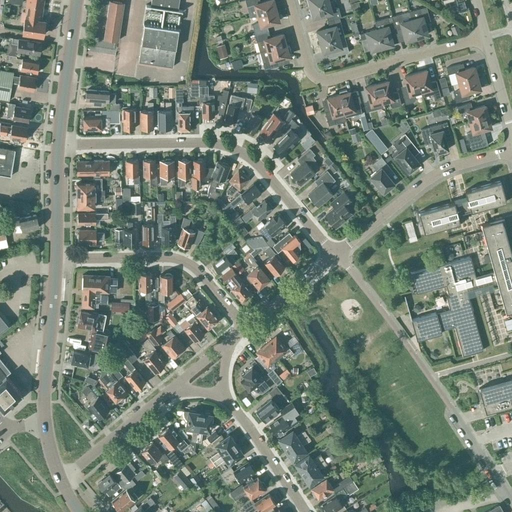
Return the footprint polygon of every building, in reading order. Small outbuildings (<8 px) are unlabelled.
[(40,21),(43,0),(27,0),(25,12),(22,11),(21,21),(24,21),(22,32),(43,35),(45,21),(40,21)] [(118,40),(124,2),(109,0),(104,38),(118,40)] [(146,5),(143,24),(144,24),(138,62),(173,67),(178,29),(179,29),(182,10),(178,9),(179,0),(151,0),(150,5),(146,5)] [(259,0),(245,0),(250,17),(258,15),(271,11),(276,10),(272,0),(269,0),(260,2),(259,0)] [(341,17),(338,7),(330,8),(328,2),(310,7),(313,18),(326,14),(327,21),(339,17),(341,17)] [(464,2),(457,3),(459,14),(466,13),(464,2)] [(416,9),(409,11),(411,19),(416,37),(427,34),(424,22),(430,20),(426,7),(416,9)] [(276,10),(271,11),(258,15),(259,21),(252,25),(255,34),(268,31),(266,24),(279,21),(276,10)] [(416,37),(411,19),(409,11),(392,16),(395,30),(402,28),(405,40),(416,37)] [(374,21),(376,29),(382,47),(393,44),(389,32),(395,30),(392,16),(374,21)] [(317,31),(320,41),(344,35),(339,17),(327,21),(329,27),(317,31)] [(353,33),(358,31),(356,22),(350,23),(353,33)] [(458,26),(451,29),(453,35),(460,32),(458,26)] [(382,47),(376,29),(359,34),(360,36),(361,40),(367,38),(371,50),(382,47)] [(267,50),(280,46),(285,45),(282,34),(270,37),(268,31),(255,34),(259,52),(267,50)] [(349,52),(344,35),(320,41),(323,52),(335,49),(337,55),(349,52)] [(17,50),(39,53),(40,50),(41,50),(41,45),(41,42),(12,37),(11,42),(18,44),(17,50)] [(228,57),(224,44),(216,46),(220,59),(228,57)] [(285,45),(280,46),(267,50),(269,56),(261,59),(264,69),(278,65),(276,59),(288,56),(288,53),(291,52),(289,45),(286,46),(285,45)] [(22,63),(20,70),(37,72),(39,61),(15,57),(16,56),(5,54),(4,60),(22,63)] [(456,72),(459,83),(477,78),(474,67),(461,70),(460,64),(446,68),(448,74),(456,72)] [(35,78),(20,75),(19,77),(13,76),(13,72),(0,70),(0,98),(9,100),(12,82),(18,83),(17,87),(33,90),(33,89),(35,88),(35,84),(34,83),(35,78)] [(422,97),(433,94),(434,100),(441,98),(436,80),(430,82),(426,70),(415,73),(420,91),(422,97)] [(401,90),(403,96),(405,104),(413,102),(414,100),(415,98),(414,93),(420,91),(415,73),(404,76),(408,88),(401,90)] [(480,88),(477,78),(459,83),(460,89),(453,92),(456,102),(469,98),(468,92),(480,88)] [(388,100),(391,108),(401,105),(397,91),(391,93),(388,81),(377,84),(382,102),(388,100)] [(258,83),(248,83),(247,92),(257,93),(258,83)] [(363,101),(365,107),(366,112),(383,107),(382,102),(377,84),(366,87),(369,99),(363,101)] [(199,85),(191,85),(191,97),(199,97),(199,85)] [(199,108),(202,108),(202,117),(207,117),(208,118),(212,118),(213,117),(214,117),(214,101),(214,95),(208,95),(208,85),(199,85),(199,102),(199,108)] [(217,94),(217,109),(219,109),(218,113),(223,114),(228,89),(223,88),(222,93),(217,94)] [(86,89),(85,100),(94,101),(93,103),(101,103),(101,101),(108,102),(109,91),(102,91),(102,90),(86,89)] [(340,94),(338,94),(345,117),(362,113),(359,102),(353,104),(349,91),(347,92),(346,89),(339,91),(340,94)] [(231,121),(236,122),(239,108),(249,111),(252,99),(245,98),(231,94),(229,103),(228,103),(224,119),(226,119),(227,121),(230,122),(231,121)] [(331,110),(324,112),(328,125),(346,120),(345,117),(338,94),(327,98),(331,110)] [(15,103),(8,102),(6,115),(12,116),(12,118),(28,121),(28,120),(29,119),(30,115),(29,114),(30,108),(14,106),(15,103)] [(147,128),(153,128),(153,102),(148,102),(148,110),(140,110),(140,128),(142,128),(143,129),(146,129),(147,128)] [(165,128),(171,128),(171,102),(165,102),(165,110),(158,110),(158,128),(160,128),(161,129),(164,129),(165,128)] [(176,111),(176,112),(178,112),(178,116),(178,120),(178,122),(178,129),(186,129),(190,128),(190,119),(193,119),(193,112),(193,106),(182,106),(182,102),(176,102),(176,106),(176,111)] [(472,109),(470,102),(457,106),(459,113),(466,110),(469,121),(488,116),(485,105),(472,109)] [(244,126),(255,132),(262,117),(256,114),(259,107),(253,104),(249,111),(251,112),(244,126)] [(132,128),(134,128),(134,120),(135,120),(135,108),(129,108),(129,106),(122,106),(122,108),(122,120),(124,120),(124,129),(126,128),(127,130),(130,130),(132,128)] [(100,116),(83,116),(83,121),(82,122),(82,127),(83,127),(83,129),(94,129),(94,130),(99,130),(99,129),(101,129),(101,128),(109,128),(109,122),(119,122),(119,110),(108,110),(100,110),(100,116)] [(268,121),(259,133),(260,134),(260,135),(264,138),(265,137),(269,140),(278,128),(279,129),(285,121),(273,113),(268,120),(268,121)] [(467,133),(469,143),(481,140),(478,130),(491,127),(488,116),(484,117),(469,121),(472,132),(467,133)] [(285,134),(273,145),(282,155),(299,138),(292,130),(297,124),(292,119),(281,131),(285,134)] [(420,129),(424,145),(432,143),(435,153),(448,149),(445,138),(451,136),(447,122),(420,129)] [(26,133),(27,127),(11,124),(10,127),(0,124),(0,133),(9,135),(9,137),(25,139),(25,138),(27,137),(27,134),(26,133)] [(371,129),(364,134),(370,141),(377,136),(371,129)] [(391,154),(406,173),(409,173),(416,168),(414,166),(419,163),(410,152),(416,148),(409,139),(405,133),(392,143),(397,150),(391,154)] [(0,174),(11,176),(15,150),(0,147),(0,174)] [(290,173),(300,185),(315,172),(309,165),(315,160),(312,156),(315,154),(310,148),(297,159),(301,164),(290,173)] [(378,186),(383,192),(394,183),(385,172),(390,168),(381,157),(371,165),(376,171),(370,176),(373,180),(371,181),(376,187),(378,186)] [(204,168),(204,159),(203,159),(202,158),(198,158),(197,159),(193,160),(193,176),(192,176),(192,187),(199,187),(199,176),(205,176),(205,168),(204,168)] [(138,175),(138,159),(126,160),(126,175),(133,175),(133,183),(139,183),(139,175),(138,175)] [(143,159),(143,176),(150,176),(150,184),(152,184),(152,185),(157,185),(156,175),(155,175),(155,159),(143,159)] [(171,160),(170,159),(166,159),(165,160),(161,160),(161,164),(160,164),(160,184),(167,184),(166,175),(173,175),(173,160),(171,160)] [(190,176),(190,159),(187,160),(186,159),(182,159),(182,160),(179,160),(179,165),(178,165),(178,176),(178,185),(184,185),(184,176),(190,176)] [(109,174),(109,160),(79,160),(76,163),(77,174),(94,174),(100,174),(109,174)] [(207,194),(206,199),(211,200),(215,202),(220,194),(214,191),(216,186),(216,183),(217,178),(224,180),(229,165),(228,165),(227,163),(223,162),(222,163),(218,161),(216,165),(215,165),(211,175),(207,194)] [(232,183),(226,190),(231,194),(237,187),(239,189),(248,178),(238,170),(229,180),(232,183)] [(335,180),(327,171),(315,181),(319,186),(308,195),(318,206),(332,194),(327,187),(335,180)] [(424,233),(460,223),(458,217),(457,214),(506,200),(500,181),(465,191),(467,198),(418,212),(419,213),(424,232),(424,233)] [(76,189),(77,190),(77,195),(104,195),(104,189),(94,190),(94,183),(94,182),(93,182),(77,183),(77,185),(76,186),(76,189)] [(235,197),(236,198),(232,202),(235,205),(244,198),(248,203),(261,193),(253,184),(241,194),(240,193),(235,197)] [(121,187),(106,188),(106,195),(115,195),(121,195),(121,187)] [(130,188),(121,188),(121,195),(122,201),(130,201),(130,188)] [(334,207),(325,215),(335,227),(337,226),(338,226),(342,223),(342,222),(352,213),(346,206),(352,201),(344,191),(330,203),(334,207)] [(77,195),(77,200),(76,202),(76,205),(77,206),(77,208),(94,207),(94,200),(104,200),(104,195),(77,195)] [(220,199),(214,204),(219,210),(225,205),(220,199)] [(272,207),(268,202),(267,203),(264,199),(256,206),(255,205),(241,217),(245,221),(254,214),(259,220),(272,209),(271,208),(272,207)] [(150,219),(156,219),(155,200),(146,200),(146,207),(149,207),(150,219)] [(132,202),(132,214),(140,213),(140,202),(132,202)] [(77,220),(78,221),(78,223),(86,223),(86,224),(96,224),(96,218),(108,218),(108,212),(86,212),(86,213),(78,213),(78,215),(76,216),(77,220)] [(231,222),(238,217),(235,212),(228,218),(231,222)] [(20,218),(19,216),(11,218),(12,226),(20,224),(22,231),(39,227),(36,214),(20,218)] [(267,240),(286,224),(278,214),(274,218),(273,217),(258,229),(267,240)] [(162,242),(163,242),(164,243),(168,243),(169,242),(174,242),(174,235),(175,235),(175,215),(170,215),(170,220),(162,220),(162,222),(162,242)] [(195,231),(187,229),(190,219),(184,217),(180,226),(183,227),(177,243),(183,244),(183,246),(186,247),(188,246),(190,247),(191,242),(197,243),(202,235),(205,231),(196,228),(195,231)] [(236,228),(244,222),(240,217),(232,224),(236,228)] [(442,331),(455,327),(463,357),(483,351),(467,292),(497,284),(506,313),(511,311),(511,256),(501,218),(481,223),(494,270),(475,275),(470,256),(411,272),(411,273),(416,293),(445,285),(448,295),(446,296),(449,308),(412,319),(405,295),(404,295),(420,351),(417,340),(442,333),(442,331)] [(123,244),(138,244),(138,228),(132,229),(132,224),(128,224),(128,229),(123,229),(123,244)] [(142,243),(153,243),(153,224),(142,224),(142,243)] [(78,229),(78,242),(89,242),(89,244),(96,244),(96,240),(104,240),(104,232),(96,232),(96,229),(78,229)] [(300,241),(295,234),(286,241),(283,237),(272,246),(277,252),(282,248),(292,260),(299,255),(298,254),(299,249),(299,247),(299,242),(300,241)] [(254,248),(255,249),(250,253),(256,260),(261,256),(259,254),(262,251),(259,247),(261,247),(269,246),(262,237),(246,240),(253,248),(254,248)] [(274,275),(284,267),(274,254),(275,253),(269,245),(269,246),(261,247),(270,258),(264,262),(274,275)] [(216,268),(216,270),(218,272),(219,272),(220,273),(235,261),(231,256),(236,252),(233,248),(225,254),(224,254),(212,264),(216,268)] [(249,255),(245,259),(253,269),(248,274),(258,287),(260,286),(261,286),(264,283),(264,282),(269,278),(249,255)] [(230,266),(237,274),(244,269),(237,260),(230,266)] [(237,284),(231,289),(241,301),(242,300),(244,300),(247,298),(247,296),(251,292),(241,280),(242,280),(240,277),(230,266),(221,274),(225,279),(230,275),(237,284)] [(151,289),(151,273),(139,274),(139,289),(145,289),(145,304),(158,304),(158,301),(158,291),(157,291),(157,289),(151,289)] [(160,291),(158,291),(158,301),(163,301),(163,291),(173,291),(172,274),(170,274),(169,273),(166,273),(165,274),(160,274),(160,291)] [(82,274),(82,290),(83,290),(82,306),(92,306),(92,301),(106,302),(106,290),(115,291),(116,277),(109,277),(109,275),(82,274)] [(184,300),(180,293),(167,303),(171,309),(184,300)] [(205,324),(207,328),(212,324),(214,325),(217,323),(216,320),(218,319),(206,306),(200,311),(198,310),(199,309),(194,303),(197,301),(192,295),(185,302),(204,325),(205,324)] [(128,312),(128,302),(111,302),(111,311),(128,312)] [(148,319),(157,319),(157,304),(148,305),(148,319)] [(93,330),(92,330),(88,351),(81,349),(81,351),(73,349),(72,355),(70,356),(69,360),(71,361),(70,363),(87,366),(88,364),(94,365),(95,359),(103,361),(106,346),(107,347),(110,332),(108,329),(102,327),(105,314),(91,311),(91,312),(81,310),(79,316),(77,318),(77,321),(78,323),(78,324),(93,328),(93,330)] [(179,324),(194,341),(204,333),(194,321),(195,319),(189,312),(184,316),(186,318),(179,324)] [(0,331),(9,324),(0,313),(0,331)] [(173,325),(177,322),(170,313),(166,316),(173,325)] [(159,334),(165,330),(161,325),(155,329),(154,328),(147,334),(155,344),(162,338),(159,334)] [(184,348),(185,347),(171,329),(166,332),(171,338),(162,344),(172,357),(174,356),(175,357),(179,354),(178,353),(182,349),(183,351),(185,349),(184,348)] [(266,344),(276,357),(282,353),(285,357),(290,353),(293,356),(304,347),(298,340),(288,348),(283,342),(281,344),(276,337),(266,344)] [(146,362),(154,372),(155,371),(157,372),(160,370),(159,368),(165,363),(153,349),(155,347),(148,338),(141,343),(149,352),(142,357),(144,359),(143,360),(145,362),(146,362)] [(117,347),(126,358),(127,358),(130,362),(137,357),(122,339),(117,347)] [(271,361),(276,357),(266,344),(257,352),(263,359),(261,360),(265,366),(264,367),(268,372),(267,373),(275,384),(281,380),(272,368),(275,366),(271,361)] [(0,407),(3,411),(22,395),(0,368),(0,364),(3,362),(0,358),(0,351),(1,351),(0,350),(0,407)] [(127,358),(126,358),(122,362),(130,370),(124,375),(136,389),(145,381),(134,367),(130,362),(127,358)] [(263,370),(254,360),(250,363),(252,366),(241,375),(243,377),(240,379),(243,383),(242,385),(245,389),(248,389),(248,390),(252,387),(253,389),(254,390),(255,390),(255,391),(256,391),(258,392),(259,392),(260,392),(261,392),(262,392),(264,391),(265,391),(269,387),(258,374),(263,370)] [(114,364),(108,368),(116,378),(121,374),(114,364)] [(123,395),(127,391),(116,378),(109,369),(108,368),(106,366),(99,376),(98,379),(106,388),(105,388),(115,401),(117,399),(118,400),(121,401),(123,399),(124,396),(123,395)] [(316,372),(313,367),(307,371),(310,376),(316,372)] [(511,378),(479,388),(479,389),(485,412),(486,412),(511,404),(511,378)] [(91,409),(99,418),(101,416),(101,417),(105,414),(105,413),(108,410),(97,396),(97,397),(88,385),(82,390),(91,401),(87,404),(88,406),(87,407),(90,410),(91,409)] [(282,394),(275,385),(267,392),(271,396),(256,408),(259,413),(259,414),(261,417),(263,417),(264,418),(277,408),(273,402),(282,394)] [(274,434),(275,433),(276,435),(298,421),(294,415),(298,412),(292,402),(282,408),(286,414),(269,424),(272,429),(272,431),(274,434)] [(196,441),(197,440),(200,413),(196,412),(196,411),(192,410),(191,411),(183,410),(183,411),(183,412),(183,414),(184,416),(184,417),(185,419),(187,421),(186,427),(193,428),(191,439),(184,438),(195,451),(195,445),(196,445),(196,441)] [(201,413),(200,413),(197,440),(196,441),(201,442),(203,429),(209,430),(212,415),(210,414),(210,413),(206,412),(204,413),(201,413)] [(160,433),(158,435),(168,448),(175,443),(180,449),(186,445),(181,439),(182,438),(177,432),(174,435),(168,427),(164,430),(162,429),(160,431),(160,433)] [(315,437),(321,433),(318,429),(312,433),(315,437)] [(211,441),(219,434),(215,430),(207,436),(211,441)] [(279,439),(280,441),(280,442),(282,445),(283,445),(286,449),(307,435),(304,431),(296,436),(292,430),(279,439)] [(236,445),(233,441),(234,439),(231,436),(230,436),(229,435),(215,444),(220,450),(205,461),(207,464),(212,460),(236,445)] [(290,459),(292,458),(293,460),(306,452),(302,445),(310,440),(307,435),(286,449),(289,454),(288,455),(290,459)] [(142,448),(141,449),(151,461),(157,456),(163,462),(169,457),(164,452),(163,453),(152,441),(147,444),(146,443),(141,447),(142,448)] [(331,447),(325,450),(329,456),(335,452),(334,450),(337,448),(334,444),(331,446),(331,447)] [(236,445),(212,460),(207,464),(210,468),(225,458),(229,463),(242,454),(242,452),(242,451),(240,448),(238,448),(236,445)] [(178,468),(183,463),(174,453),(169,457),(178,468)] [(118,454),(114,457),(119,463),(123,460),(118,454)] [(295,463),(296,465),(295,465),(298,470),(299,469),(301,473),(323,460),(321,455),(312,461),(308,455),(295,463)] [(307,483),(308,483),(309,484),(322,475),(318,469),(326,464),(323,460),(301,473),(305,478),(304,479),(307,483)] [(241,482),(255,472),(254,471),(255,470),(252,465),(251,466),(248,461),(234,471),(231,467),(220,473),(227,483),(237,475),(241,482)] [(109,494),(129,477),(132,474),(124,465),(115,472),(119,476),(115,479),(109,473),(97,483),(105,492),(106,490),(109,494)] [(162,481),(167,477),(158,466),(153,470),(162,481)] [(189,477),(180,467),(173,473),(182,483),(189,477)] [(332,487),(328,481),(337,475),(334,471),(320,480),(320,481),(311,487),(314,491),(313,492),(316,496),(317,496),(318,497),(332,488),(335,493),(343,488),(340,482),(332,487)] [(343,488),(352,481),(358,477),(355,473),(340,482),(343,488)] [(126,488),(112,500),(120,511),(127,505),(132,501),(135,499),(130,493),(135,489),(131,484),(135,481),(131,477),(123,484),(126,488)] [(261,482),(258,477),(254,480),(253,479),(243,486),(242,484),(230,492),(235,499),(247,491),(251,497),(265,488),(264,486),(264,485),(262,482),(261,482)] [(332,511),(346,503),(347,501),(344,497),(343,498),(342,498),(341,497),(348,492),(349,494),(357,489),(352,481),(343,488),(335,493),(334,493),(335,495),(322,503),(325,508),(325,510),(325,511),(332,511)] [(263,511),(276,504),(275,503),(277,502),(274,497),(272,498),(269,493),(255,502),(252,498),(242,505),(247,511),(251,511),(258,507),(261,511),(263,511)] [(149,511),(146,508),(155,501),(150,496),(137,507),(132,511),(149,511)] [(204,500),(200,503),(207,511),(208,511),(212,509),(204,500)] [(215,501),(210,504),(215,510),(219,507),(215,501)]
